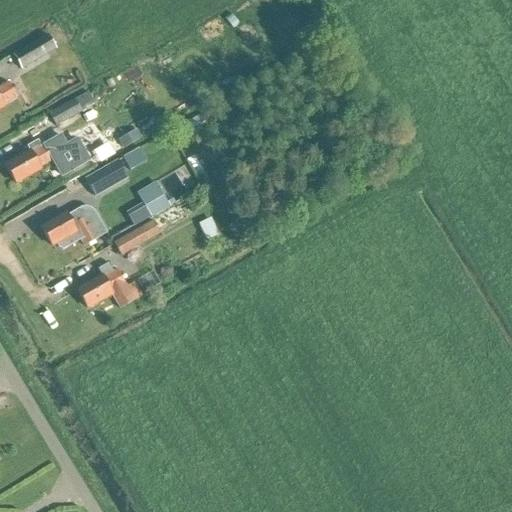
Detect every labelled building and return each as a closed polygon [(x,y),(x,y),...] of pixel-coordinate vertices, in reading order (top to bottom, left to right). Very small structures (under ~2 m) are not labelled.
[(20,70),(55,50),(47,36),(11,56),(20,70)] [(7,83),(1,86),(0,86),(0,107),(2,107),(1,106),(15,98),(7,83)] [(87,94),(73,101),(80,112),(93,105),(87,94)] [(55,127),(80,113),(80,112),(73,101),(72,100),(47,113),(55,127)] [(121,153),(138,143),(132,132),(115,142),(121,153)] [(29,153),(3,167),(13,184),(38,170),(38,169),(52,161),(62,178),(88,163),(76,141),(65,148),(59,137),(43,146),(40,148),(36,141),(26,147),(29,153)] [(137,149),(121,159),(128,171),(145,162),(137,149)] [(117,161),(83,180),(94,199),(128,180),(117,161)] [(65,215),(40,230),(50,247),(55,244),(58,249),(62,251),(80,241),(83,246),(103,234),(105,233),(100,224),(93,212),(84,217),(79,208),(65,216),(65,215)] [(152,221),(112,244),(120,257),(160,234),(152,221)] [(98,273),(101,278),(76,292),(86,309),(110,295),(119,309),(136,299),(117,266),(110,270),(108,267),(98,273)]
